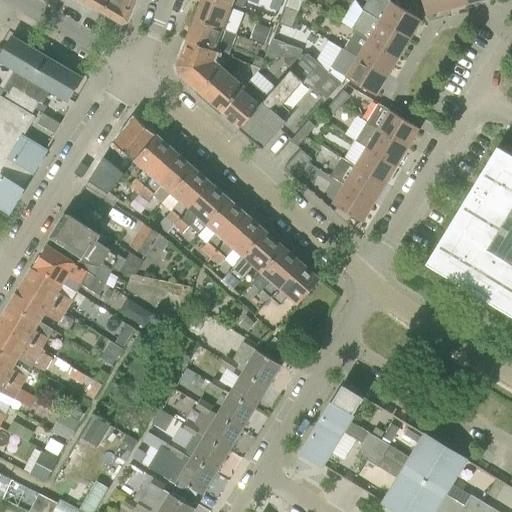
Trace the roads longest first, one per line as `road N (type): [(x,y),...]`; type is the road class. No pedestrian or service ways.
road 1 (residential): [(369,284),(131,77)]
road 2 (residential): [(369,284),(478,96),(511,116)]
road 3 (residential): [(8,262),(131,77)]
road 4 (residential): [(333,344),(511,451)]
road 5 (residential): [(511,378),(369,284)]
road 6 (residential): [(255,475),(333,344)]
road 7 (residential): [(131,77),(13,0)]
